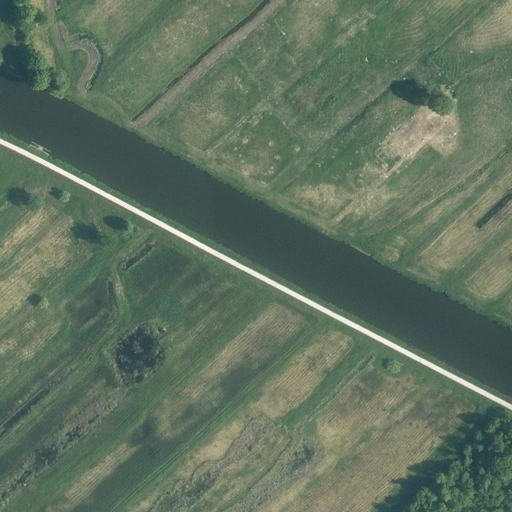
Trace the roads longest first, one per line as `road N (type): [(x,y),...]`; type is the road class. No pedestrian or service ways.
road 1 (track): [(511,412),(153,226)]
road 2 (track): [(48,0),(76,89),(266,193)]
road 3 (track): [(153,226),(0,147)]
